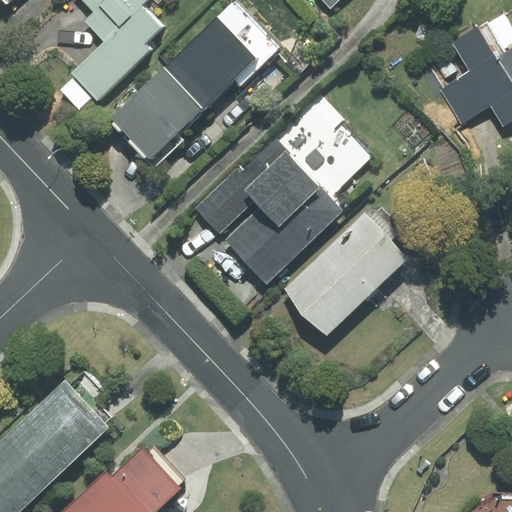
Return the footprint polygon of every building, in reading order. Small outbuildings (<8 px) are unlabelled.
[(146,0),(84,0),(97,14),(89,21),(109,43),(74,75),(97,99),(151,49),(144,42),(160,27),(140,6),(146,0)] [(164,68),(203,108),(234,78),(241,85),(280,47),(234,0),(164,68)] [(511,27),(504,15),(453,42),(470,71),(442,90),(460,125),(491,106),(503,126),(511,120),(511,27)] [(183,140),(177,133),(203,108),(164,68),(110,119),(156,166),(183,140)] [(243,169),(254,181),(245,190),(255,200),(261,206),(227,238),(267,280),(341,210),(330,198),(373,157),(316,99),(243,169)] [(195,207),(220,233),(255,200),(245,190),(254,181),(243,169),(239,166),(195,207)] [(303,314),(327,333),(406,259),(365,215),(285,289),(303,314)] [(65,381),(5,437),(48,483),(109,427),(105,423),(112,417),(95,399),(102,392),(83,371),(69,385),(65,381)] [(0,511),(17,511),(48,483),(5,437),(0,442),(0,511)] [(112,479),(105,472),(62,511),(155,511),(181,489),(178,485),(183,480),(152,448),(146,453),(143,450),(112,479)] [(511,511),(511,492),(492,493),(478,498),(467,511),(511,511)]
